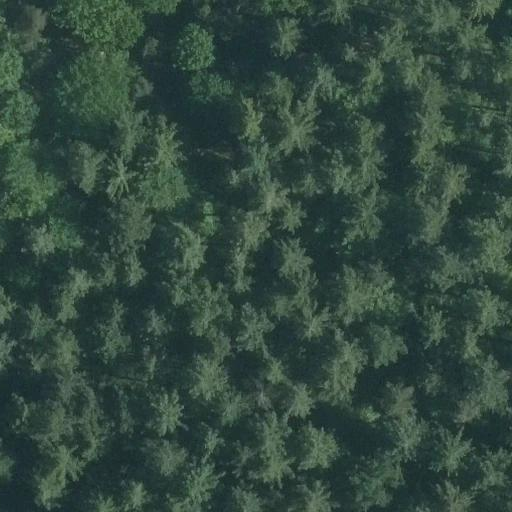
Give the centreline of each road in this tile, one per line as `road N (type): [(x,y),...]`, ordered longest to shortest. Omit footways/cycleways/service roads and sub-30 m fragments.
road 1 (track): [(229,0),(316,237),(380,451),(387,511)]
road 2 (track): [(511,377),(236,9)]
